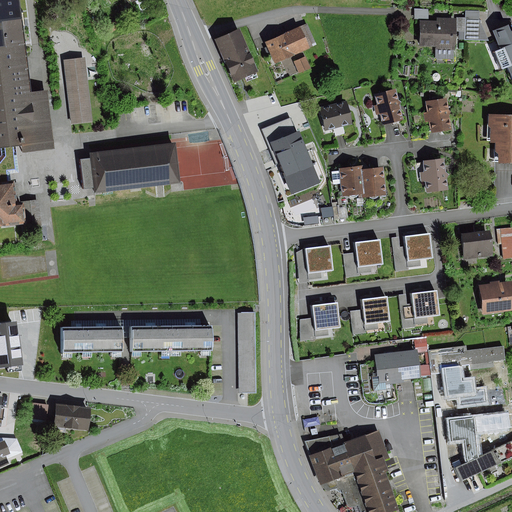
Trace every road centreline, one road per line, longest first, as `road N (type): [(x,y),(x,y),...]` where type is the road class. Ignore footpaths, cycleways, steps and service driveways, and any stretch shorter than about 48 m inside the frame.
road 1 (residential): [(192,38),(297,9),(410,11)]
road 2 (primary): [(268,241),(250,168),(192,38)]
road 3 (residential): [(433,219),(435,277),(305,294)]
road 4 (primary): [(280,416),(268,241)]
road 5 (residential): [(268,241),(433,219)]
road 6 (residential): [(93,511),(67,454),(138,421),(150,402)]
road 7 (residential): [(150,402),(0,384)]
road 8 (residential): [(280,416),(150,402)]
